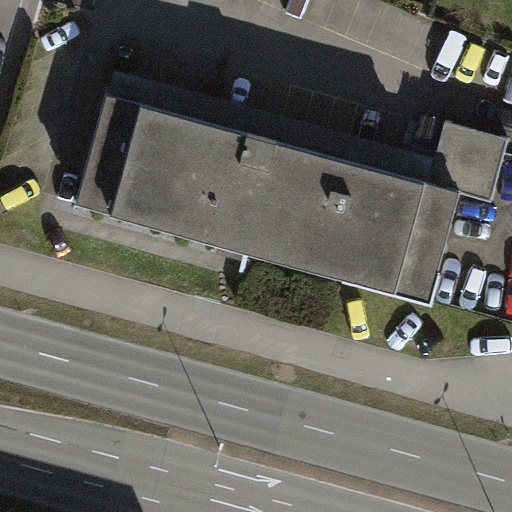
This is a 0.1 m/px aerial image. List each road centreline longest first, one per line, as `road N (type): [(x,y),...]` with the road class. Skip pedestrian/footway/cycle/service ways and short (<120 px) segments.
road 1 (secondary): [(511,486),(0,344)]
road 2 (secondary): [(0,453),(216,511)]
